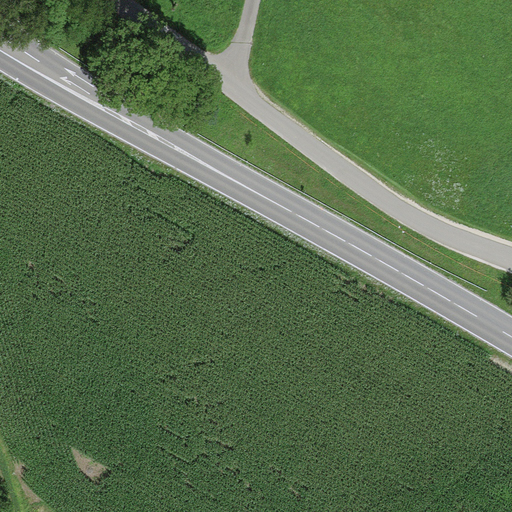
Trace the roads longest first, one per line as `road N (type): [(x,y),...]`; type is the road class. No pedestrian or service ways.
road 1 (secondary): [(511,335),(0,38)]
road 2 (residential): [(129,0),(446,232),(511,257)]
